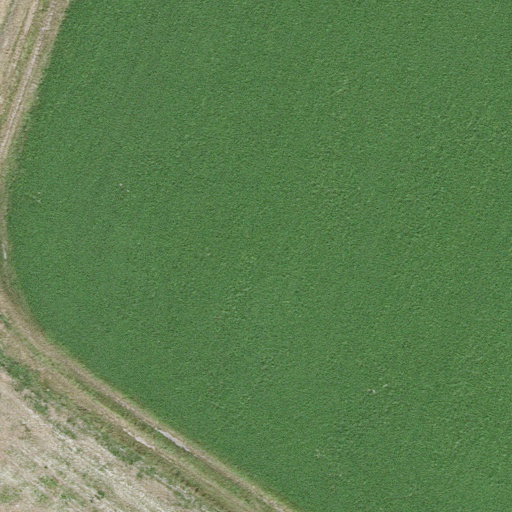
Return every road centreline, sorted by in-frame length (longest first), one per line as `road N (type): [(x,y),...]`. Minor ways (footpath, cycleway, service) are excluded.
road 1 (track): [(270,511),(29,347),(0,304)]
road 2 (track): [(0,138),(47,0)]
